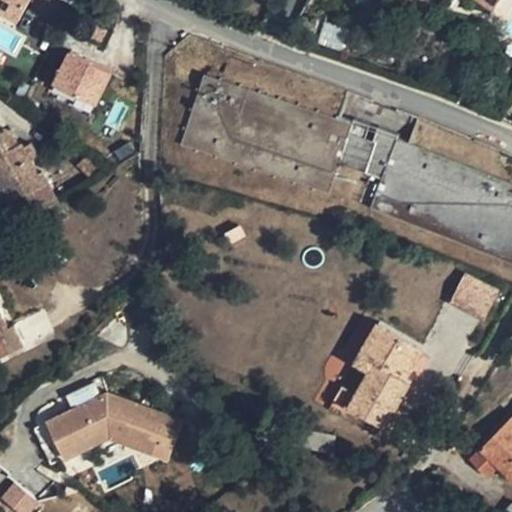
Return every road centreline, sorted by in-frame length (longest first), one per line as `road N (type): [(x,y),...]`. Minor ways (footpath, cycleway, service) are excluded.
road 1 (residential): [(511,135),(273,48)]
road 2 (residential): [(273,48),(153,0)]
